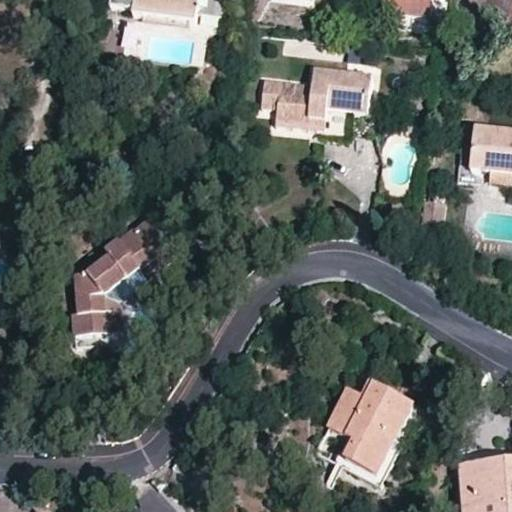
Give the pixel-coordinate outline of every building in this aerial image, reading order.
[(224,22),(226,0),(111,0),(111,8),(134,13),(133,18),(196,27),(198,17),(224,22)] [(430,20),(432,0),(382,0),(380,13),(398,16),(411,17),(430,20)] [(511,0),(471,0),(468,28),(494,32),(511,34),(511,0)] [(409,31),(411,17),(398,16),(396,30),(409,31)] [(511,34),(494,32),(493,42),(511,44),(511,34)] [(369,117),(372,79),(316,71),(314,88),(266,83),(262,111),(277,113),(277,128),(324,135),(327,112),(351,115),(369,117)] [(348,142),(351,115),(327,112),(324,135),(325,139),(348,142)] [(511,185),(511,136),(476,133),(472,175),(488,177),(489,187),(511,189),(511,185)] [(441,208),(421,205),(415,244),(436,246),(441,208)] [(170,255),(148,223),(105,255),(109,264),(81,284),(82,319),(76,319),(77,354),(109,353),(109,342),(108,295),(127,283),(123,277),(137,268),(141,274),(155,264),(170,255)] [(127,283),(108,295),(109,342),(124,342),(123,310),(152,291),(145,279),(159,270),(161,273),(175,263),(170,255),(141,274),(137,268),(123,277),(127,283)] [(399,441),(416,410),(371,387),(363,401),(349,395),(330,431),(355,444),(347,462),(378,478),(399,441)] [(405,444),(399,441),(378,478),(347,462),(355,444),(330,431),(316,457),(380,490),(405,444)] [(511,511),(511,457),(504,458),(504,468),(461,472),(463,511),(511,511)]
